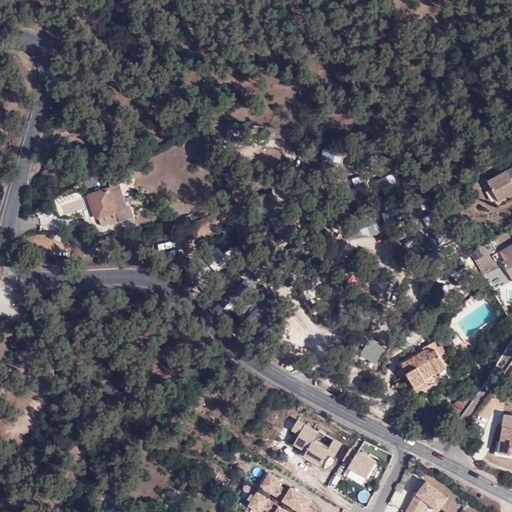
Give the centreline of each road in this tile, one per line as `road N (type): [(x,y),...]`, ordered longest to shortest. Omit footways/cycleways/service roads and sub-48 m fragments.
road 1 (tertiary): [(0,42),(28,37),(48,54),(7,228),(12,260),(29,277),(124,277),(173,289),(237,354),(411,446)]
road 2 (residential): [(511,361),(443,461)]
